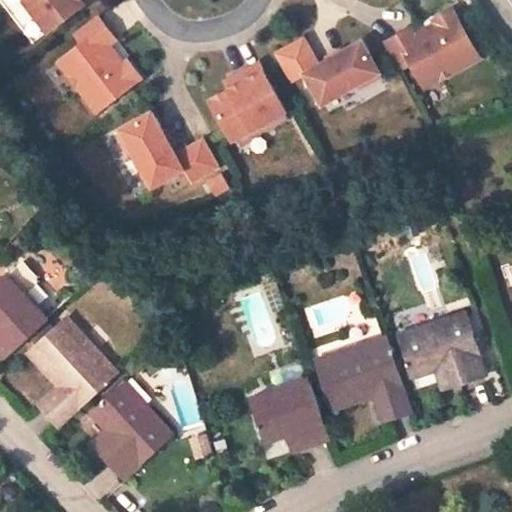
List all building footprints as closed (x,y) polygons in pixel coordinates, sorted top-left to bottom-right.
[(21,0),(47,34),(90,1),(89,0),(21,0)] [(424,89),(479,58),(452,10),(432,21),(435,25),(419,34),(421,36),(415,39),(410,29),(385,43),(399,68),(409,62),(424,89)] [(57,64),(96,114),(140,79),(127,62),(123,65),(112,51),(109,53),(105,48),(115,41),(97,19),(75,37),(81,45),(57,64)] [(380,77),(361,42),(318,66),(303,39),(275,54),(291,82),(305,75),(321,105),(355,85),(358,90),(380,77)] [(230,142),(284,112),(258,64),(234,77),(237,82),(227,88),(228,90),(208,103),(230,142)] [(224,83),(227,88),(237,82),(234,77),(224,83)] [(151,114),(116,134),(128,156),(133,153),(152,188),(182,171),(189,185),(217,170),(201,142),(175,157),(169,148),(162,135),(151,114)] [(162,135),(169,148),(172,147),(165,134),(162,135)] [(0,364),(0,365),(48,321),(21,291),(13,298),(0,283),(0,364)] [(465,312),(400,334),(415,381),(436,373),(446,370),(452,387),(486,375),(465,312)] [(37,346),(66,378),(57,387),(38,404),(60,429),(119,375),(67,318),(37,346)] [(329,400),(372,386),(376,395),(383,422),(412,412),(386,338),(316,360),(329,400)] [(28,355),(57,387),(66,378),(37,346),(28,355)] [(436,373),(442,390),(452,387),(446,370),(436,373)] [(287,435),(297,432),(303,450),(329,442),(309,380),(272,392),(275,402),(256,408),(266,442),(287,435)] [(172,437),(124,385),(92,413),(108,430),(115,438),(100,453),(125,479),(172,437)] [(333,410),(376,395),(372,386),(329,400),(333,410)] [(272,392),(253,398),(256,408),(275,402),(272,392)] [(108,430),(93,444),(100,453),(115,438),(108,430)] [(297,432),(287,435),(293,453),(303,450),(297,432)]
